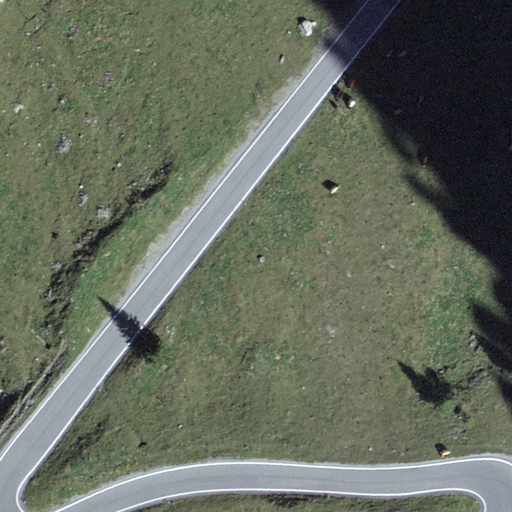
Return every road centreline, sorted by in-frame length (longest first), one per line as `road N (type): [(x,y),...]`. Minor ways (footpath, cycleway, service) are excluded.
road 1 (secondary): [(4,511),(6,481),(26,451),(383,0)]
road 2 (secondary): [(511,500),(507,484),(490,474),(385,480),(247,473),(177,480),(84,511)]
